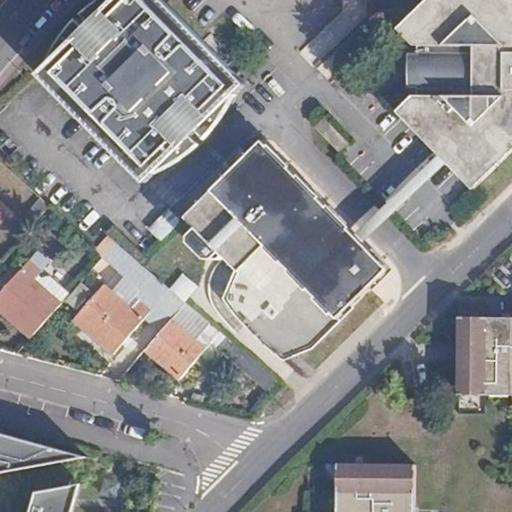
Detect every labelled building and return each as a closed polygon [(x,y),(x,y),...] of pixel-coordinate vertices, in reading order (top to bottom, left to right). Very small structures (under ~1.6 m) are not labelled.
[(252,92),(201,37),(198,40),(160,0),(105,0),(106,0),(88,19),(92,22),(86,30),(81,25),(62,46),(51,63),(40,75),(151,191),(161,183),(190,165),(201,157),(207,152),(200,145),(205,140),(211,147),(218,140),(224,132),(231,122),(236,113),(240,105),(243,101),(252,92)] [(452,165),(475,189),(511,152),(511,0),(430,0),(400,30),(417,47),(416,50),(420,51),(418,57),(414,57),(409,93),(414,93),(413,98),(409,98),(408,101),(399,111),(445,158),(452,165)] [(339,153),(348,145),(324,121),(316,129),(339,153)] [(359,238),(273,151),(256,151),(187,218),(198,229),(190,237),(190,243),(206,260),(222,260),(226,256),(240,271),(228,299),(232,303),(234,308),(238,311),(241,314),(245,318),(249,322),(252,325),(256,328),(259,332),(263,335),(267,338),(265,340),(279,354),(281,352),(286,358),(313,348),(345,316),(345,307),(354,307),(355,297),(364,298),(372,290),(363,290),(362,280),(383,279),(387,274),(387,267),(383,262),(367,262),(367,252),(373,251),(366,245),(359,238)] [(445,158),(359,238),(366,245),(452,165),(445,158)] [(37,224),(52,206),(42,198),(26,215),(37,224)] [(105,254),(116,242),(108,236),(98,247),(105,254)] [(96,287),(115,266),(128,252),(119,245),(88,280),(96,287)] [(142,292),(156,276),(128,252),(115,266),(142,292)] [(0,293),(0,310),(36,342),(65,307),(38,283),(43,277),(39,274),(46,266),(34,255),(0,293)] [(165,334),(174,323),(190,305),(187,303),(173,291),(156,276),(142,292),(129,305),(132,308),(140,300),(152,311),(146,318),(165,334)] [(185,276),(173,291),(187,303),(200,288),(185,276)] [(130,336),(146,318),(152,311),(140,300),(132,308),(129,305),(127,306),(121,301),(122,299),(118,295),(116,297),(103,286),(74,320),(115,354),(125,342),(130,336)] [(460,303),(460,316),(486,317),(486,311),(486,303),(460,303)] [(196,341),(211,324),(190,305),(174,323),(196,341)] [(511,316),(486,317),(460,316),(459,397),(511,396),(511,316)] [(226,353),(271,393),(279,382),(211,324),(196,341),(174,323),(165,334),(151,351),(184,379),(199,361),(215,342),(226,353)] [(130,336),(125,342),(129,345),(134,339),(130,336)] [(210,371),(226,353),(215,342),(199,361),(210,371)] [(0,511),(0,473),(90,458),(0,432),(0,511)] [(414,511),(414,465),(338,465),(337,511),(414,511)] [(74,511),(82,485),(38,493),(32,511),(74,511)]
